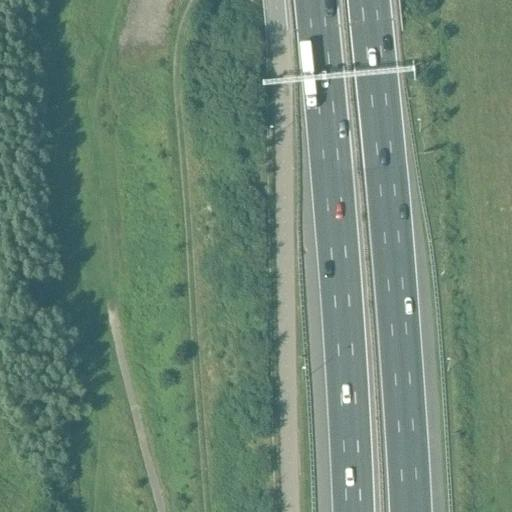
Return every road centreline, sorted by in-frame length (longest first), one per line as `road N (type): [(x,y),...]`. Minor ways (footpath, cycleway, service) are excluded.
road 1 (motorway): [(308,0),(349,353),(357,511)]
road 2 (motorway): [(410,511),(402,350),(363,0)]
road 3 (unclassified): [(286,511),(274,0)]
road 4 (track): [(110,308),(162,511)]
